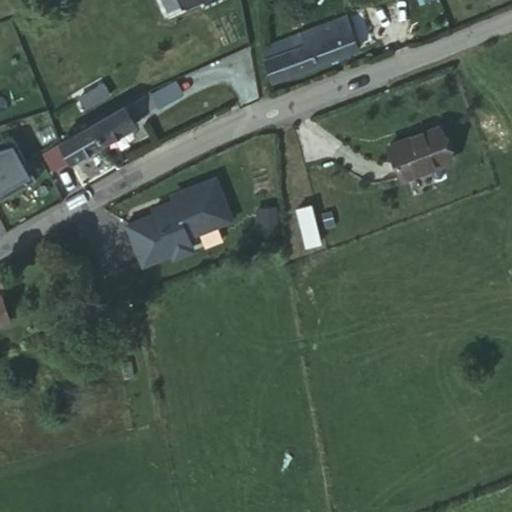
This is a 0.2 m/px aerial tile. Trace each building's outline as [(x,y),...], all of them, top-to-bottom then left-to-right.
[(340,14),(256,47),(270,77),(352,45),(343,26),(340,14)] [(89,124),(100,143),(131,127),(128,121),(145,113),(141,102),(123,111),(119,107),(89,124)] [(453,154),(439,122),(393,141),(405,173),(453,154)] [(69,160),(100,143),(89,124),(58,141),(69,160)] [(11,141),(0,147),(0,202),(34,184),(11,141)] [(69,160),(58,141),(40,151),(51,171),(69,160)] [(197,238),(240,219),(221,177),(188,192),(190,198),(156,213),(158,219),(131,231),(149,271),(177,258),(186,259),(196,255),(201,247),(197,238)] [(0,330),(8,328),(1,308),(10,305),(3,282),(0,283),(0,330)] [(28,322),(33,338),(68,325),(64,310),(28,322)] [(254,425),(228,431),(238,468),(263,461),(254,425)]
